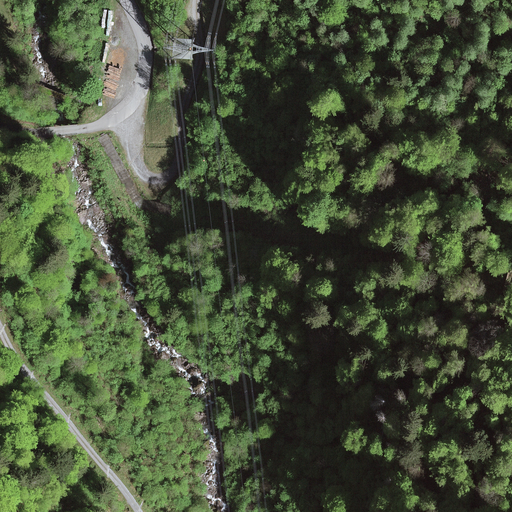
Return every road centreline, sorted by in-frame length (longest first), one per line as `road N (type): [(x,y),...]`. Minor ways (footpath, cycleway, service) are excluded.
road 1 (track): [(122,111),(146,176),(173,169),(198,61),(197,0)]
road 2 (tertiary): [(127,0),(146,52),(142,82),(122,111),(83,127),(0,126)]
road 3 (track): [(0,326),(22,368),(140,511)]
